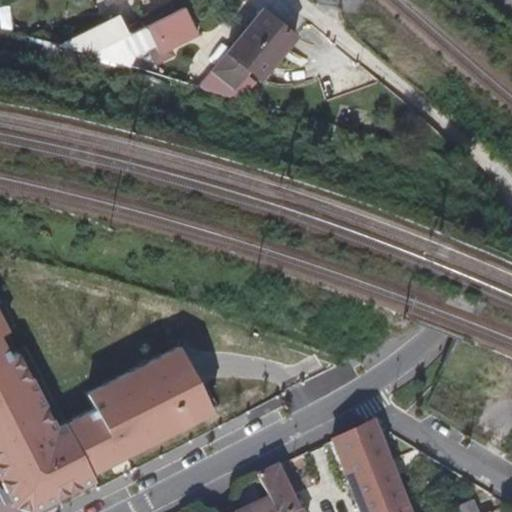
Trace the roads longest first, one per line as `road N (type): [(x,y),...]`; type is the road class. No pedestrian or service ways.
road 1 (residential): [(122,511),(360,387)]
road 2 (residential): [(511,489),(371,405),(360,387)]
road 3 (unclassified): [(434,336),(511,244)]
